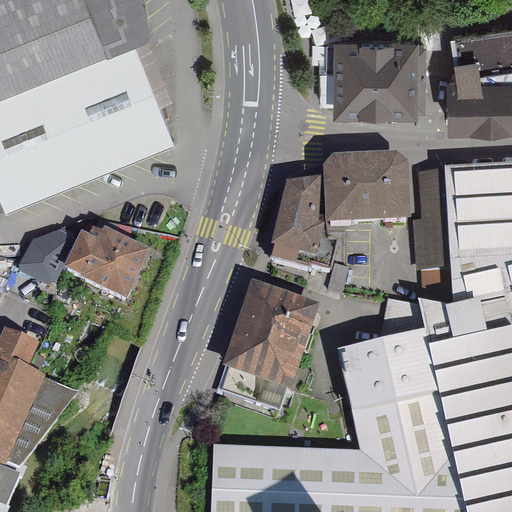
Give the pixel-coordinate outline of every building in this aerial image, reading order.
[(0,0),(0,93),(135,39),(147,35),(150,32),(150,29),(145,0),(0,0)] [(448,128),(511,125),(511,25),(451,34),(457,74),(447,74),(448,128)] [(173,100),(147,35),(135,39),(161,104),(173,100)] [(419,36),(334,35),(334,42),(327,42),(327,59),(327,71),(333,71),(333,100),(333,112),(419,113),(419,108),(426,108),(427,42),(418,42),(419,36)] [(0,192),(7,209),(176,141),(161,104),(135,39),(0,93),(0,192)] [(327,71),(327,59),(319,59),(319,100),(333,100),(333,71),(327,71)] [(398,159),(334,162),(324,173),(325,214),(326,230),(412,226),(409,169),(398,159)] [(511,511),(511,169),(446,173),(453,313),(424,308),(388,301),(380,348),(338,357),(362,456),(214,450),(211,511),(511,511)] [(453,313),(446,173),(418,175),(422,222),(413,223),(417,273),(420,272),(424,308),(453,313)] [(287,187),(271,250),(273,250),(270,262),(312,273),(313,270),(332,274),(340,246),(327,244),(326,230),(325,214),(321,214),(321,182),(287,187)] [(81,283),(127,305),(151,254),(105,232),(103,236),(94,231),(90,240),(81,236),(64,273),(81,281),(81,283)] [(49,288),(74,240),(59,233),(33,243),(18,272),(49,288)] [(321,310),(253,287),(215,395),(283,418),(321,310)] [(5,332),(0,343),(0,472),(5,474),(9,467),(20,472),(22,470),(78,396),(29,372),(40,347),(5,332)] [(0,472),(0,511),(10,511),(28,472),(22,470),(20,472),(9,467),(5,474),(0,472)]
